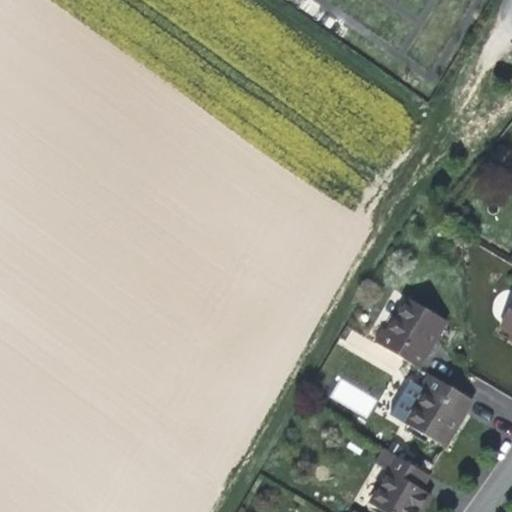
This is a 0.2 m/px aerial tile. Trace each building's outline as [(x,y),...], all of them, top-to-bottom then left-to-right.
[(382,328),(373,342),(419,369),(432,346),(447,321),(408,298),(388,332),(382,328)] [(511,307),(501,326),(511,331),(511,307)] [(472,400),(428,374),(421,386),(420,387),(427,391),(407,424),(444,446),(461,418),(472,400)] [(389,414),(407,424),(427,391),(420,387),(421,386),(409,379),(389,414)] [(375,462),(391,472),(416,486),(425,473),(384,448),(375,462)] [(416,486),(391,472),(372,505),(383,511),(420,511),(422,509),(431,495),(416,486)]
